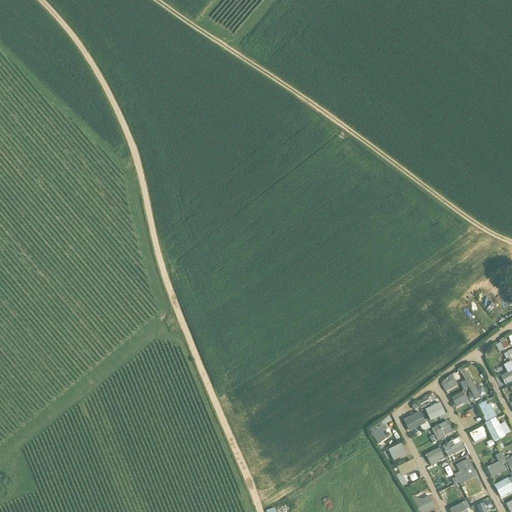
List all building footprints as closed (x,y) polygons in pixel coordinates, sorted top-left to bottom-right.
[(504,343),(494,348),(498,355),(508,349),(504,343)] [(506,375),(499,379),(505,387),(511,383),(511,387),(508,390),(511,397),(511,396),(511,351),(504,356),(508,364),(502,368),(506,375)] [(463,371),(458,374),(464,383),(459,386),(462,393),(467,390),(474,403),(479,400),(463,371)] [(441,384),(440,388),(444,395),(457,388),(451,377),(441,384)] [(462,394),(450,400),(455,410),(467,404),(462,394)] [(424,400),(417,405),(421,412),(428,407),(424,400)] [(439,406),(424,412),(429,424),(444,417),(439,406)] [(485,406),(478,409),(481,415),(480,415),(485,425),(495,419),(489,407),(486,408),(485,406)] [(418,414),(402,423),(408,434),(424,426),(418,414)] [(494,421),(484,426),(493,445),(504,439),(494,421)] [(446,423),(430,432),(436,443),(444,440),(443,438),(451,434),(446,423)] [(372,430),(368,433),(371,436),(369,437),(377,447),(385,441),(380,435),(385,431),(380,424),(374,429),(377,432),(374,433),(372,430)] [(480,430),(468,436),(473,446),(485,439),(480,430)] [(458,440),(440,450),(442,455),(444,454),(447,460),(463,452),(458,440)] [(400,446),(387,453),(392,464),(405,457),(400,446)] [(438,451),(424,458),(430,469),(438,465),(441,471),(430,477),(434,486),(448,479),(443,470),(448,468),(445,461),(443,462),(438,451)] [(497,465),(485,471),(491,481),(505,473),(502,467),(505,465),(500,456),(494,459),(497,465)] [(458,475),(453,478),(458,488),(477,478),(474,473),(473,473),(467,462),(454,468),(458,475)] [(399,476),(394,478),(401,490),(406,486),(402,479),(415,472),(411,463),(396,470),(399,476)] [(506,481),(493,488),(499,500),(511,492),(511,480),(511,479),(507,482),(506,481)] [(454,487),(443,493),(448,505),(463,497),(459,489),(456,490),(454,487)] [(413,498),(409,500),(415,511),(430,511),(434,510),(428,498),(420,502),(414,501),(413,498)]
